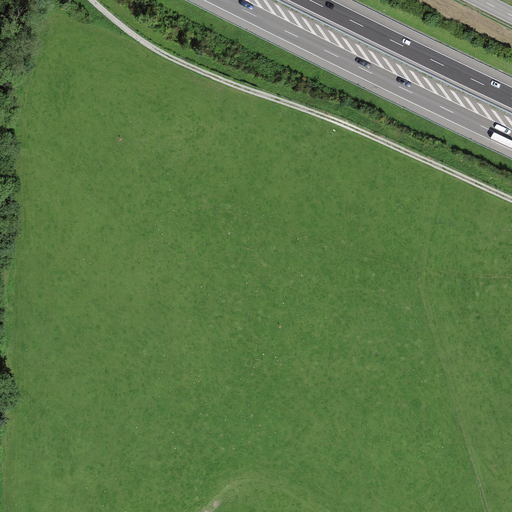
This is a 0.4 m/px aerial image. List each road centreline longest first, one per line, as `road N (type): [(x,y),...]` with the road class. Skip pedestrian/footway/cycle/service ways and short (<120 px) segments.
road 1 (track): [(92,0),(168,56),(511,199)]
road 2 (motorway): [(232,0),(511,135)]
road 3 (motorway): [(511,97),(311,0)]
road 4 (track): [(315,238),(454,277),(511,277)]
